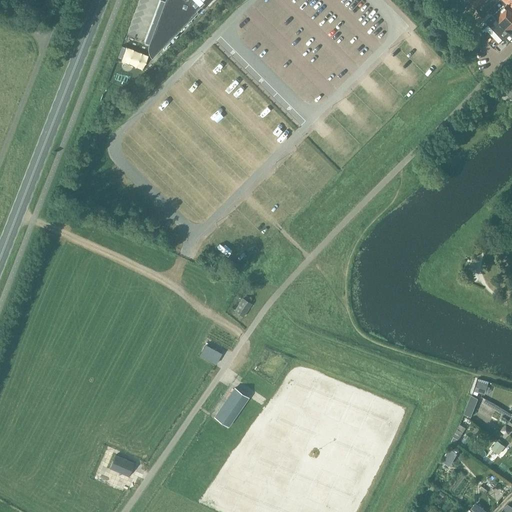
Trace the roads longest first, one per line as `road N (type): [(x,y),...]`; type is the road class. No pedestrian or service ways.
road 1 (unclassified): [(124,511),(281,288),(478,87)]
road 2 (primary): [(0,259),(100,0)]
road 3 (track): [(183,257),(176,274),(158,278),(47,227)]
road 4 (unclassified): [(0,158),(44,44),(38,32)]
